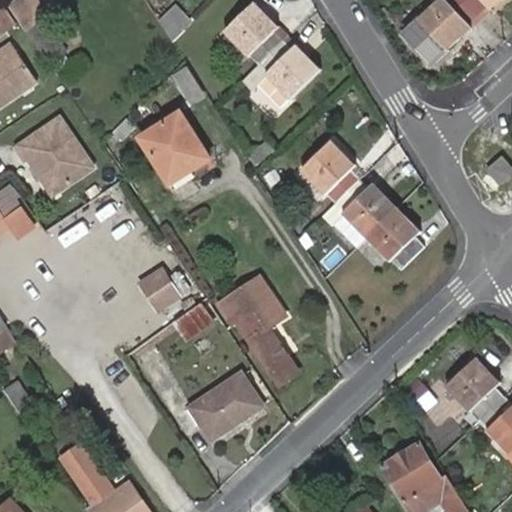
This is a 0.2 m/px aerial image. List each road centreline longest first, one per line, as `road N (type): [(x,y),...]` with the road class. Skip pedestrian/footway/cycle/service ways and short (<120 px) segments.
road 1 (residential): [(230,511),(496,256)]
road 2 (residential): [(338,0),(431,151)]
road 3 (residential): [(431,151),(496,256)]
